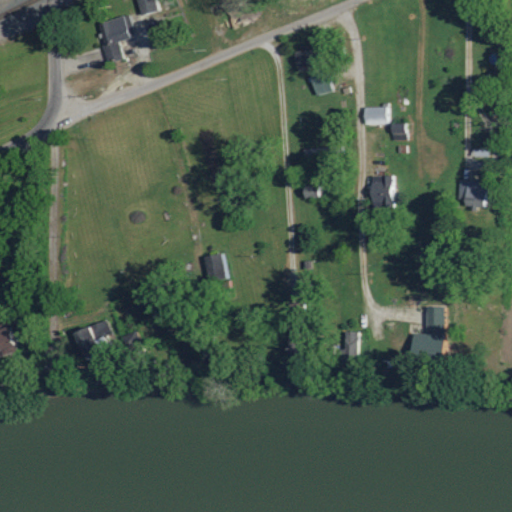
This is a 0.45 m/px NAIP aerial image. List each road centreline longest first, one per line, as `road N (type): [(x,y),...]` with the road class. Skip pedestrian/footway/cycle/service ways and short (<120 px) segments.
road 1 (residential): [(38,341),(53,332),(58,311),(54,0)]
road 2 (residential): [(363,0),(55,127)]
road 3 (residential): [(295,323),(283,67),(274,35)]
road 4 (residential): [(154,85),(194,207),(196,274)]
